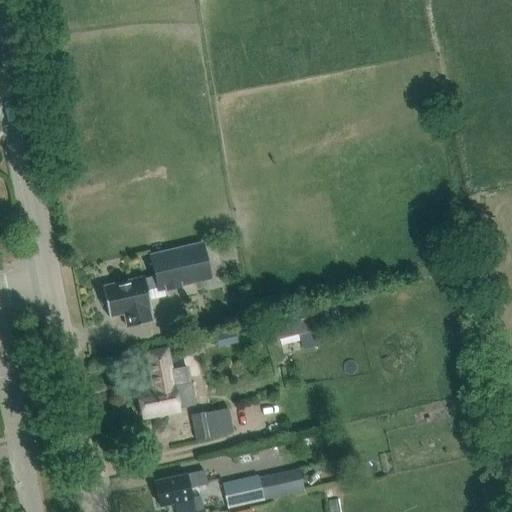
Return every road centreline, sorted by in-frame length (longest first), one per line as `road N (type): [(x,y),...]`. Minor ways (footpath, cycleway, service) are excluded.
road 1 (tertiary): [(49,276),(0,15)]
road 2 (tertiary): [(95,511),(49,276)]
road 3 (residential): [(35,511),(0,322)]
